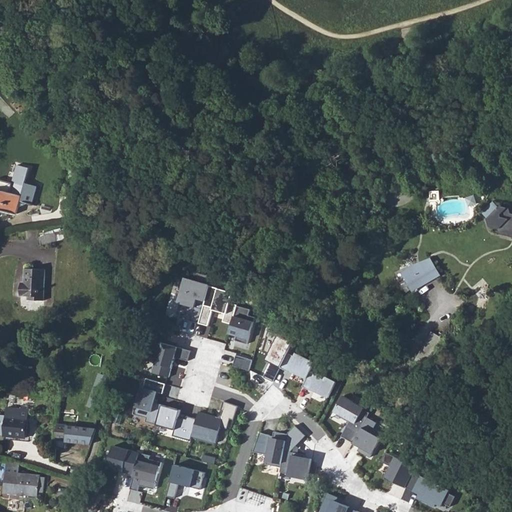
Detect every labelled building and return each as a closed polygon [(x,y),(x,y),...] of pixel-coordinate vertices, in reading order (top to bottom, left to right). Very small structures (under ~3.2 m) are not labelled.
[(0,210),(3,211),(17,215),(19,207),(20,207),(22,206),(24,205),(25,203),(32,206),(35,196),(27,194),(28,191),(23,189),(25,184),(29,169),(16,165),(10,187),(9,187),(5,186),(2,187),(0,187),(0,210)] [(37,187),(25,184),(23,189),(28,191),(27,194),(35,196),(37,187)] [(509,208),(500,206),(498,207),(493,201),(481,212),(487,218),(488,226),(497,228),(499,232),(511,236),(511,213),(510,212),(509,208)] [(377,219),(362,215),(361,222),(375,226),(377,219)] [(39,238),(41,246),(66,239),(64,231),(39,238)] [(413,290),(438,275),(430,263),(405,277),(413,290)] [(27,300),(44,300),(46,269),(25,269),(24,282),(21,282),(21,296),(28,297),(27,300)] [(188,321),(198,323),(211,277),(197,273),(195,281),(183,277),(179,290),(183,291),(179,303),(186,305),(184,314),(190,315),(188,321)] [(209,286),(198,323),(207,326),(211,311),(207,310),(208,306),(225,311),(222,322),(231,324),(236,306),(237,305),(229,303),(232,292),(209,286)] [(469,299),(465,310),(472,313),(477,298),(471,290),(465,295),(469,299)] [(249,310),(236,306),(231,324),(229,332),(236,334),(236,336),(234,341),(247,344),(254,317),(248,316),(249,310)] [(270,327),(264,349),(269,352),(284,359),(294,339),(283,330),(282,333),(270,327)] [(431,331),(418,353),(429,360),(442,338),(431,331)] [(151,372),(168,377),(174,357),(187,361),(190,351),(160,342),(151,372)] [(284,359),(269,352),(267,357),(273,360),(272,362),(280,367),(284,359)] [(252,360),(235,355),(232,366),(249,370),(252,360)] [(272,362),(265,375),(274,379),(280,367),(272,362)] [(316,375),(310,371),(302,386),(310,390),(311,388),(329,397),(337,381),(318,372),(316,375)] [(89,399),(100,400),(108,378),(98,374),(89,399)] [(141,387),(139,391),(132,414),(145,418),(144,422),(156,425),(161,405),(154,403),(157,392),(162,394),(165,384),(145,378),(143,388),(141,387)] [(342,437),(353,443),(367,418),(370,413),(364,410),(364,408),(343,396),(334,412),(338,414),(350,421),(349,424),(342,437)] [(87,406),(97,410),(100,400),(89,399),(87,406)] [(217,417),(198,412),(196,419),(191,436),(215,443),(220,427),(226,429),(229,419),(233,420),(238,406),(223,401),(220,411),(222,411),(221,415),(217,417)] [(4,436),(25,438),(27,419),(24,418),(25,407),(8,405),(4,436)] [(180,410),(161,405),(156,425),(174,430),(172,436),(190,441),(191,436),(196,419),(186,416),(185,419),(178,417),(180,410)] [(336,417),(349,424),(350,421),(338,414),(336,417)] [(367,418),(353,443),(360,447),(358,451),(370,458),(383,434),(374,428),(377,423),(367,418)] [(64,440),(90,443),(95,429),(56,424),(55,439),(64,440)] [(280,470),(280,475),(288,476),(297,476),(296,478),(308,479),(312,459),(304,457),(305,454),(291,451),(306,435),(295,425),(288,432),(288,434),(286,445),(280,470)] [(259,433),(252,454),(267,457),(266,467),(280,470),(286,445),(288,434),(274,431),(273,436),(273,438),(269,437),(269,435),(259,433)] [(54,448),(63,449),(64,440),(55,439),(54,448)] [(155,484),(159,463),(140,459),(142,452),(114,446),(109,469),(133,474),(132,478),(155,484)] [(408,485),(418,465),(388,449),(382,458),(392,464),(386,476),(394,480),(395,478),(408,485)] [(204,472),(175,464),(166,496),(176,498),(180,483),(200,488),(204,472)] [(452,489),(416,470),(408,485),(408,486),(421,493),(419,497),(436,505),(438,502),(443,505),(445,501),(452,505),(458,495),(450,491),(452,489)] [(4,491),(38,495),(38,490),(43,491),(44,476),(40,476),(40,475),(6,472),(4,491)] [(394,480),(408,486),(408,485),(395,478),(394,480)] [(357,511),(350,509),(350,507),(343,504),(345,501),(330,494),(321,511),(357,511)]
